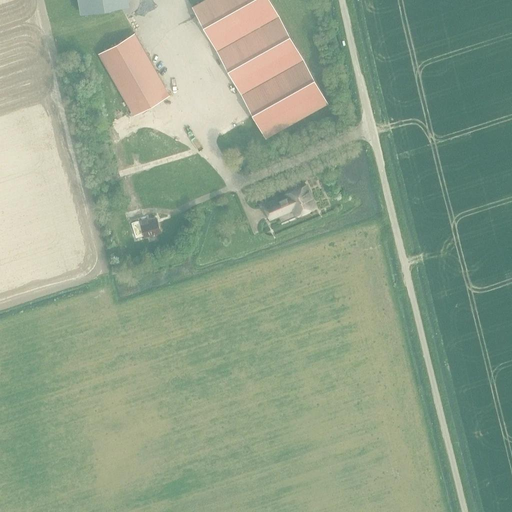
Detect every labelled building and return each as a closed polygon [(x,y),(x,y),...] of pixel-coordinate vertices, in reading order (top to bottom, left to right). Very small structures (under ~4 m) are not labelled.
[(79,0),(82,12),(119,6),(118,0),(79,0)] [(201,0),(192,6),(265,137),(327,102),(269,0),(201,0)] [(98,53),(133,115),(169,95),(134,33),(98,53)] [(297,213),(315,205),(306,185),(286,193),(287,197),(278,201),(277,199),(264,205),(270,218),(295,207),(297,213)] [(156,218),(147,221),(146,218),(131,222),(136,237),(144,234),(144,236),(161,231),(156,218)]
